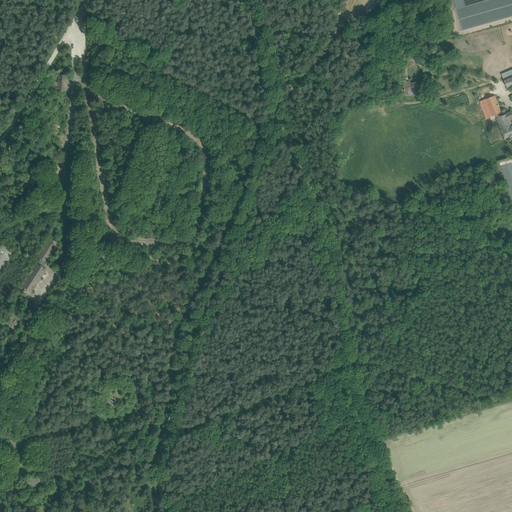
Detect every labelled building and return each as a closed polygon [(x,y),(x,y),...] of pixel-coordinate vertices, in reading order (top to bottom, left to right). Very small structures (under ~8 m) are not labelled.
[(511,74),(503,78),(508,90),(511,87),(511,74)] [(66,75),(60,75),(59,82),(55,82),(55,89),(65,90),(66,75)] [(495,96),(485,99),(492,116),(495,115),(501,112),(495,96)] [(492,116),(485,99),(481,101),(482,103),(481,104),(486,118),(492,116)] [(503,115),(501,112),(495,115),(501,130),(511,125),(511,124),(510,119),(507,113),(503,115)] [(511,125),(501,130),(504,139),(511,136),(511,125)] [(41,257),(22,285),(32,293),(48,270),(44,267),(60,244),(50,237),(38,255),(41,257)] [(3,245),(0,249),(0,272),(1,273),(15,253),(3,245)] [(24,259),(18,256),(15,260),(21,264),(24,259)] [(66,288),(59,284),(56,289),(62,293),(66,288)] [(23,320),(14,313),(7,323),(16,330),(23,320)] [(40,333),(33,328),(30,332),(37,337),(40,333)] [(118,402),(110,396),(107,401),(115,407),(118,402)] [(38,476),(31,481),(33,485),(41,481),(38,476)]
